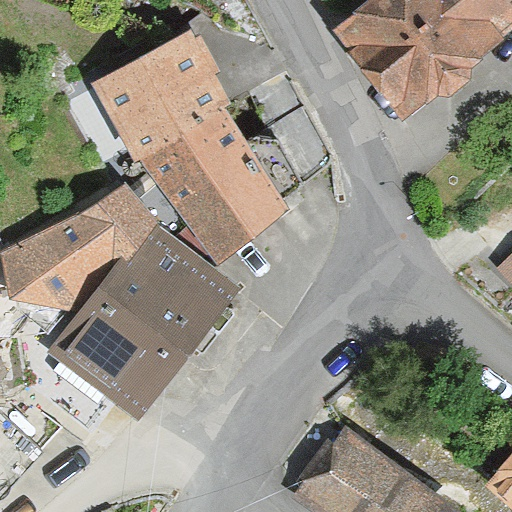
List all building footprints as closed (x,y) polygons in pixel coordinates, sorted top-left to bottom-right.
[(511,0),(369,0),(337,26),(407,112),(511,26),(511,0)] [(139,154),(218,260),(288,205),(284,198),(249,145),(223,107),(232,101),(212,71),(219,67),(189,28),(183,31),(94,82),(139,154)] [(249,104),(267,135),(296,185),(334,163),(287,83),(249,104)] [(267,135),(249,145),(284,198),(296,185),(267,135)] [(238,285),(154,218),(128,183),(72,222),(6,251),(15,307),(49,333),(98,269),(107,276),(49,348),(65,361),(42,390),(91,428),(116,397),(135,413),(238,285)] [(511,252),(500,264),(511,276),(511,252)] [(0,500),(43,453),(0,414),(0,500)] [(463,511),(343,437),(308,494),(337,511),(463,511)] [(511,502),(511,452),(486,481),(511,502)]
